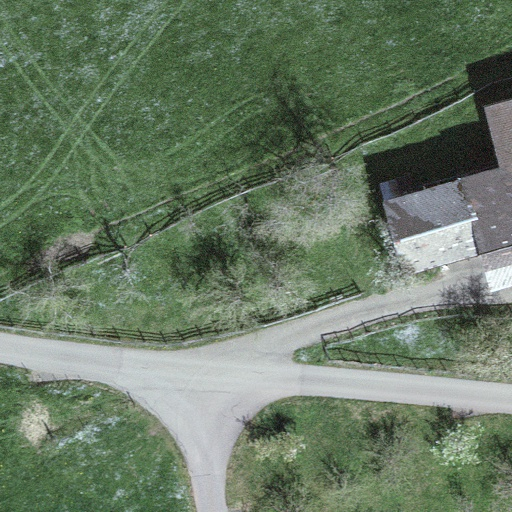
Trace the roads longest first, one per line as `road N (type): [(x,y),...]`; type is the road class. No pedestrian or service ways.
road 1 (track): [(201,379),(281,344),(431,298),(511,293)]
road 2 (track): [(511,406),(201,379)]
road 3 (track): [(0,343),(201,379)]
road 4 (track): [(201,379),(211,511)]
